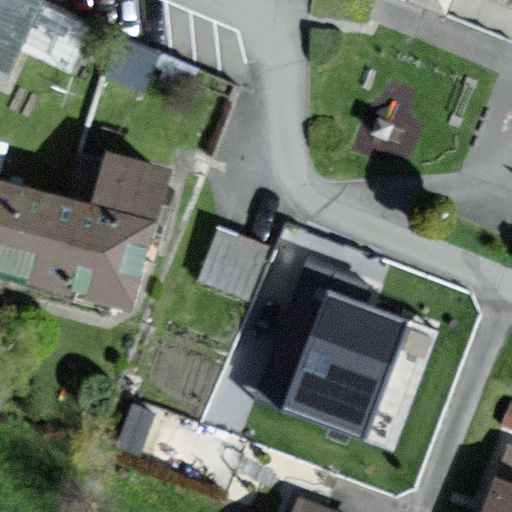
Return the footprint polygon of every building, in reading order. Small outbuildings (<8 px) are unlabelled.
[(90,216),(0,189),(0,271),(17,276),(115,305),(143,209),(153,174),(106,161),(90,216)] [(197,271),(249,284),(263,230),(211,217),(197,271)] [(408,304),(305,268),(257,403),(361,439),(408,304)] [(127,401),(119,441),(182,455),(191,415),(127,401)] [(511,511),(511,457),(507,455),(485,511),(511,511)] [(321,511),(296,502),(291,511),(321,511)]
